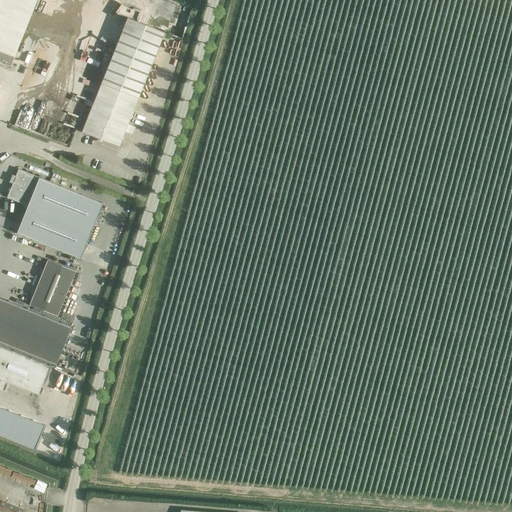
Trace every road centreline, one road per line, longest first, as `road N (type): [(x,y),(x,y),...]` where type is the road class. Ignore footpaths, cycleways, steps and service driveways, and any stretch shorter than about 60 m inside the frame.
road 1 (unclassified): [(67,511),(105,352),(212,0)]
road 2 (unknown): [(0,136),(106,193),(66,307),(62,357)]
